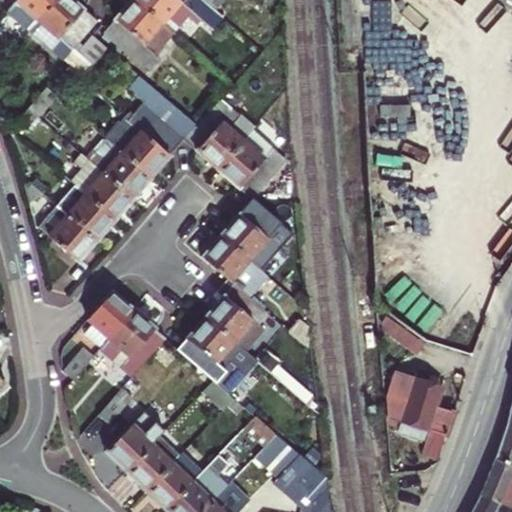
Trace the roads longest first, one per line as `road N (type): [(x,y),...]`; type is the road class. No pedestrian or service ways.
road 1 (tertiary): [(511,321),(444,511)]
road 2 (residential): [(31,332),(41,401),(13,476)]
road 3 (residential): [(31,332),(77,311),(137,244)]
road 4 (residential): [(0,209),(31,332)]
